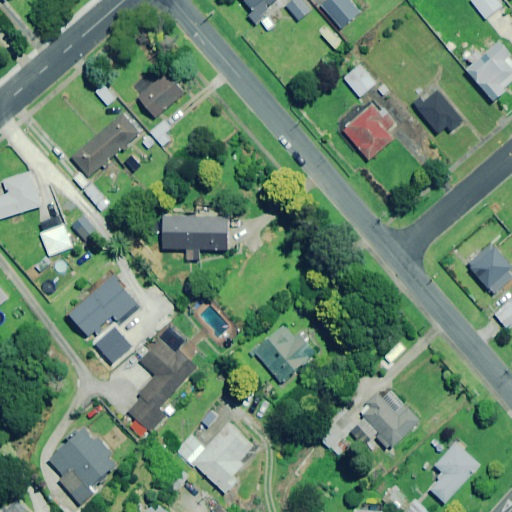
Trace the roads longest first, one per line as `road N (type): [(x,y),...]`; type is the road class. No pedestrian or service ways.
road 1 (residential): [(174,0),(393,260)]
road 2 (residential): [(393,260),(511,397)]
road 3 (residential): [(124,0),(0,107)]
road 4 (residential): [(393,260),(511,157)]
